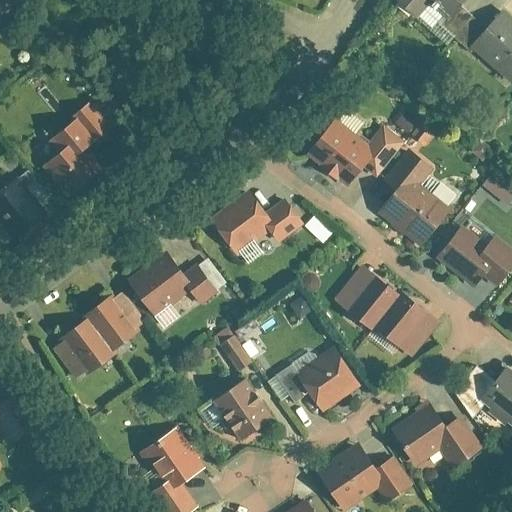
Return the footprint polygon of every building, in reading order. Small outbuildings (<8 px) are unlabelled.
[(0,0),(0,15),(12,0),(0,0)] [(457,0),(411,0),(435,21),(457,0)] [(511,83),(511,14),(501,6),(467,41),(511,83)] [(40,164),(67,193),(104,167),(90,149),(100,141),(79,116),(47,139),(56,152),(40,164)] [(363,144),(328,118),(303,149),(345,180),(361,160),(375,171),(404,139),(382,124),(363,144)] [(429,168),(406,150),(382,179),(395,188),(377,209),(421,243),(450,210),(415,184),(429,168)] [(48,214),(18,170),(0,181),(0,218),(13,238),(48,214)] [(265,210),(249,188),(207,217),(233,255),(270,228),(277,238),(302,220),(285,197),(265,210)] [(458,226),(432,254),(468,283),(481,271),(493,280),(511,259),(511,254),(493,239),(485,248),(458,226)] [(189,276),(166,248),(120,279),(149,318),(186,293),(194,303),(214,289),(200,269),(189,276)] [(409,354),(432,327),(422,319),(427,312),(374,269),(364,282),(354,274),(334,299),(373,330),(376,327),(409,354)] [(84,377),(138,324),(112,288),(55,342),(84,377)] [(316,410),(359,380),(333,343),(290,373),(316,410)] [(511,422),(511,367),(509,365),(480,397),(511,422)] [(239,444),(277,415),(246,374),(211,401),(239,444)] [(448,468),(480,447),(458,416),(439,427),(425,406),(386,430),(413,471),(439,454),(448,468)] [(178,479),(198,468),(173,428),(136,447),(158,484),(146,491),(160,511),(192,511),(196,510),(178,479)] [(383,502),(410,485),(392,455),(373,466),(360,447),(315,478),(336,511),(337,511),(372,488),(383,502)] [(319,511),(311,499),(292,511),(319,511)]
